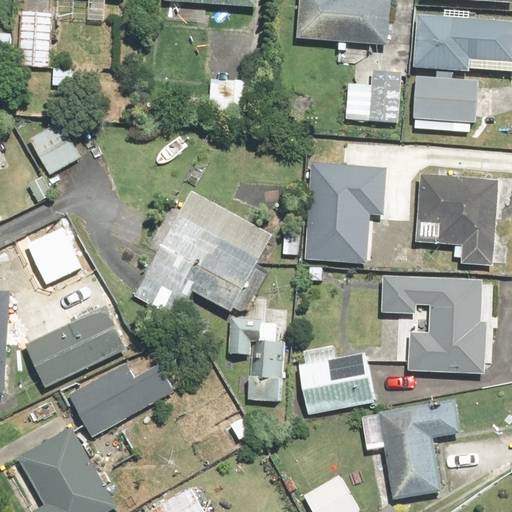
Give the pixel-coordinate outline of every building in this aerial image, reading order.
[(403,0),(309,0),(307,39),(352,42),(347,118),(407,122),(410,67),(399,66),(403,0)] [(24,6),(21,63),(57,65),(60,8),(24,6)] [(511,13),(426,9),(423,66),(484,69),(485,58),(511,59),(511,13)] [(489,78),(423,74),(420,127),(486,131),(489,78)] [(268,78),(217,75),(215,120),(266,123),(268,78)] [(70,111),(34,130),(58,175),(94,156),(70,111)] [(372,150),(371,172),(414,174),(415,152),(372,150)] [(327,170),(319,256),(378,261),(381,222),(397,223),(401,176),(327,170)] [(509,174),(427,170),(423,260),(505,264),(509,174)] [(198,184),(141,290),(188,314),(203,288),(247,311),(289,232),(198,184)] [(55,282),(59,292),(74,285),(69,275),(78,271),(56,222),(18,240),(41,288),(55,282)] [(493,275),(384,275),(385,316),(414,316),(414,369),(493,369),(493,275)] [(0,394),(18,395),(22,286),(0,285),(0,394)] [(29,349),(52,389),(141,338),(118,299),(29,349)] [(372,348),(301,363),(310,410),(382,396),(372,348)] [(136,354),(79,386),(106,434),(163,402),(136,354)] [(466,392),(366,410),(374,456),(392,453),(400,499),(455,490),(447,444),(475,439),(466,392)] [(120,511),(133,505),(85,420),(24,454),(51,502),(37,510),(38,511),(120,511)] [(361,511),(342,476),(305,496),(314,511),(361,511)] [(154,511),(209,511),(212,511),(198,487),(154,511)] [(402,511),(395,501),(379,511),(402,511)]
